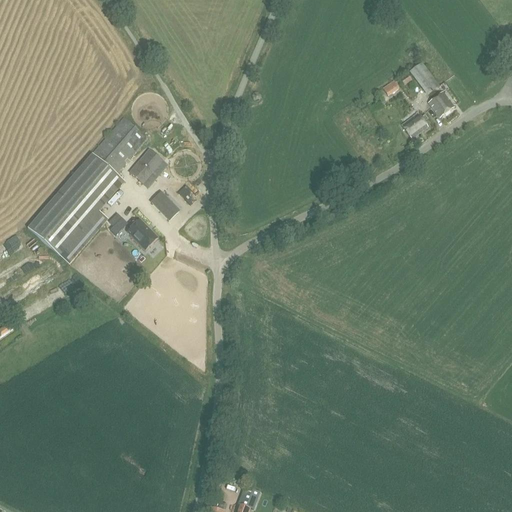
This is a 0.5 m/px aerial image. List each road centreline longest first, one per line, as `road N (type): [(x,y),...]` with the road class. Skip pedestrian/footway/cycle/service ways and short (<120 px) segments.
road 1 (unclassified): [(216,264),(392,175),(491,105),(511,103)]
road 2 (unclassified): [(216,264),(217,383),(194,511)]
road 3 (unclassified): [(214,166),(280,0)]
